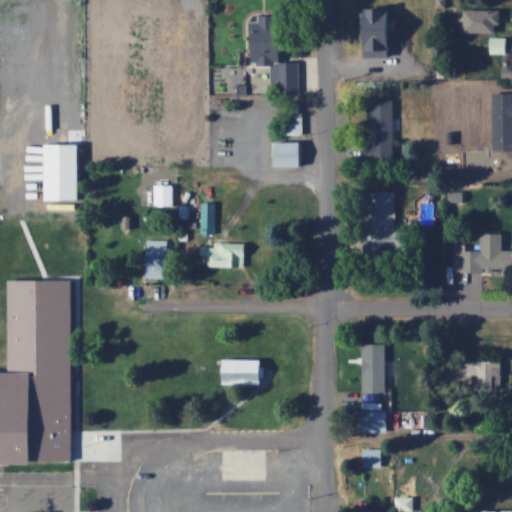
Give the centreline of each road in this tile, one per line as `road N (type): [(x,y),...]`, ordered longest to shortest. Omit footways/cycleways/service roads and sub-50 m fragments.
road 1 (residential): [(326,511),(328,0)]
road 2 (residential): [(511,303),(137,303)]
